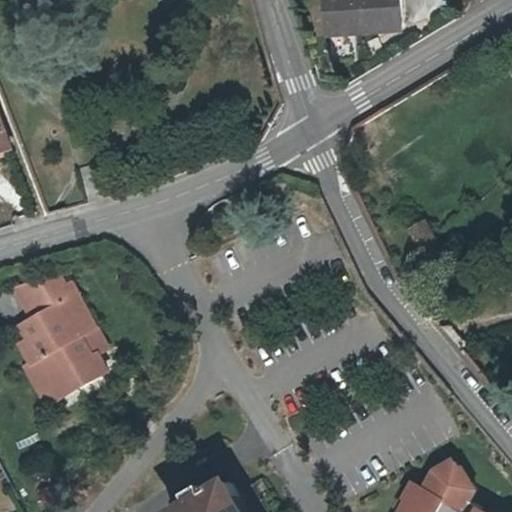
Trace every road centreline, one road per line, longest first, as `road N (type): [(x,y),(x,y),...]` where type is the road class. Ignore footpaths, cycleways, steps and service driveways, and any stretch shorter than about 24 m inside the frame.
road 1 (residential): [(511,442),(380,283),(313,133)]
road 2 (residential): [(313,133),(243,171),(0,249)]
road 3 (residential): [(511,12),(313,133)]
road 4 (residential): [(313,133),(270,0)]
